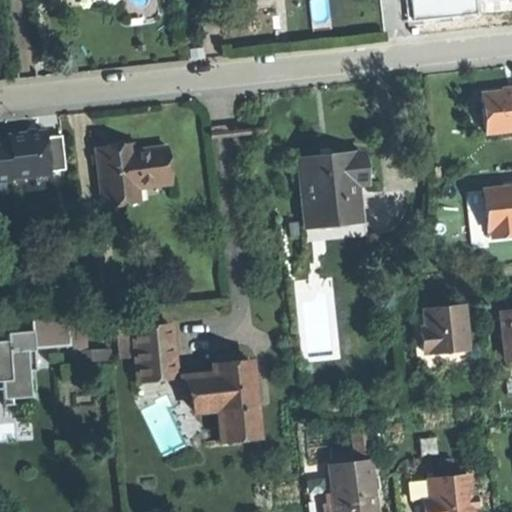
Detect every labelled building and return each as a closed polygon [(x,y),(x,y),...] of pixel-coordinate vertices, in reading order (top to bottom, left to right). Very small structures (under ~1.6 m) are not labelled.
[(511,130),(511,91),(503,92),(485,93),(488,132),(511,130)] [(8,138),(13,177),(50,173),(50,172),(66,170),(62,135),(46,137),(46,131),(27,133),(8,135),(8,138)] [(13,177),(8,138),(0,138),(0,181),(13,180),(13,177)] [(110,146),(111,154),(92,156),(97,199),(117,196),(116,191),(133,189),(167,185),(163,147),(129,151),(128,144),(117,145),(110,146)] [(92,156),(111,154),(110,146),(91,148),(92,156)] [(359,239),(353,183),(364,182),(361,154),(325,158),(296,162),(303,226),(299,226),(301,246),(359,239)] [(116,191),(117,196),(97,199),(98,208),(134,203),(133,189),(116,191)] [(511,189),(485,192),(488,233),(493,233),(493,239),(511,237),(511,189)] [(511,237),(493,239),(493,233),(488,233),(485,192),(468,194),(473,246),(511,242),(511,237)] [(100,274),(97,260),(83,263),(88,291),(103,288),(106,302),(121,299),(115,271),(100,274)] [(397,308),(419,306),(416,285),(394,288),(397,308)] [(427,355),(468,351),(464,306),(444,308),(423,310),(425,331),(420,331),(422,351),(427,351),(427,355)] [(73,350),(86,349),(83,311),(31,316),(33,331),(7,333),(8,340),(9,340),(12,371),(30,370),(37,369),(36,348),(73,345),(73,350)] [(511,313),(500,314),(504,362),(511,360),(511,313)] [(170,323),(132,327),(136,364),(157,362),(159,379),(175,377),(170,323)] [(0,380),(2,381),(12,380),(12,371),(9,340),(8,340),(0,340),(0,380)] [(218,408),(222,441),(243,439),(258,437),(250,360),(235,362),(212,364),(213,373),(182,376),(194,411),(218,408)] [(157,362),(136,364),(137,381),(159,379),(157,362)] [(4,398),(32,396),(30,370),(12,371),(12,380),(2,381),(4,398)] [(376,511),(371,461),(327,466),(331,511),(376,511)] [(429,499),(423,499),(424,511),(471,511),(468,475),(427,480),(429,499)] [(411,501),(423,499),(429,499),(427,480),(409,482),(411,501)]
